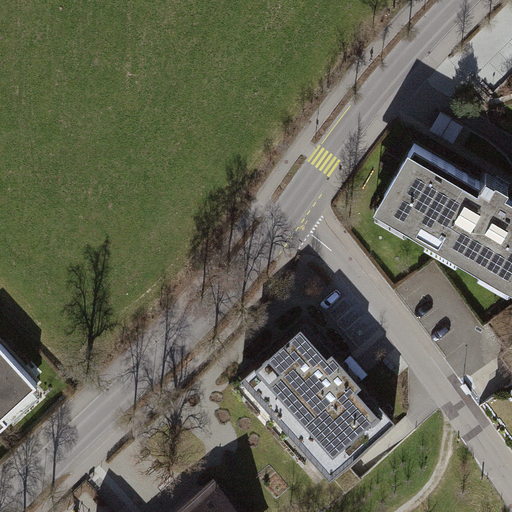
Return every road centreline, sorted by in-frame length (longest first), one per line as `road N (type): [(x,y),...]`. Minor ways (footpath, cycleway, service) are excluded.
road 1 (tertiary): [(3,511),(222,296),(286,217)]
road 2 (residential): [(286,217),(345,266),(511,493)]
road 3 (tertiary): [(286,217),(464,0)]
